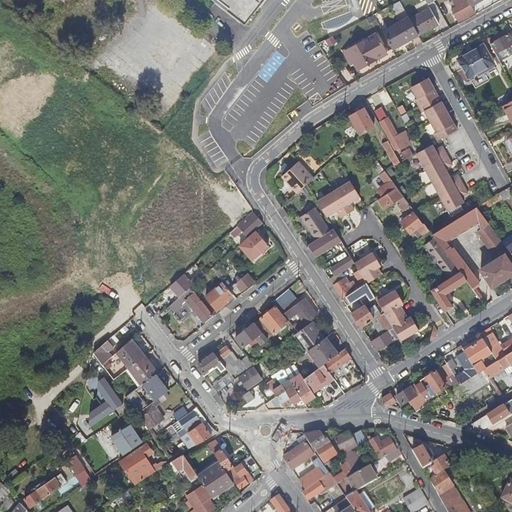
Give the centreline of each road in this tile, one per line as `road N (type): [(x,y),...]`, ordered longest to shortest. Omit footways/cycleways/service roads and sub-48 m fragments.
road 1 (residential): [(428,51),(322,113),(262,161),(255,178),(260,198),(302,260)]
road 2 (track): [(138,306),(125,301),(82,367),(39,409),(31,459)]
road 3 (unknown): [(104,261),(149,176),(214,123)]
road 4 (residential): [(351,418),(389,419),(511,458)]
road 5 (residential): [(178,362),(302,260)]
road 6 (residential): [(428,51),(501,186)]
road 7 (residential): [(511,301),(382,384)]
road 8 (residential): [(302,260),(382,384)]
road 9 (unknown): [(0,315),(88,282),(104,261)]
